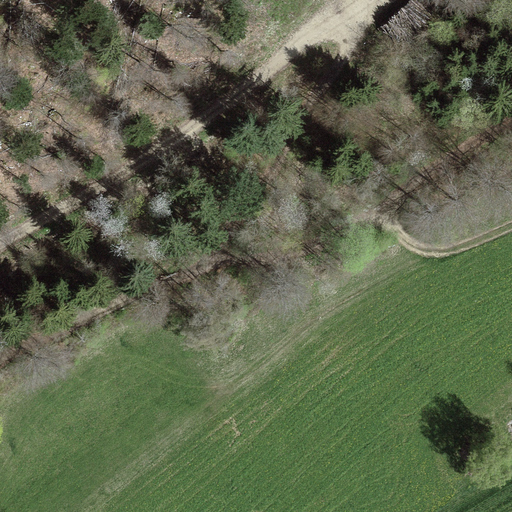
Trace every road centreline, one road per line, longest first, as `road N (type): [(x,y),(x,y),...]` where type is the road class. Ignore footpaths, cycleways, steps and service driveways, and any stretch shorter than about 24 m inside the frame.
road 1 (track): [(352,17),(206,274),(0,364)]
road 2 (track): [(0,243),(122,176),(352,17)]
road 3 (track): [(511,230),(434,254),(369,225),(275,261),(206,274)]
